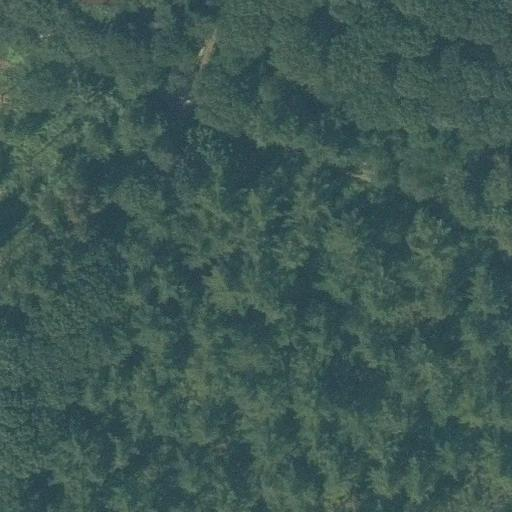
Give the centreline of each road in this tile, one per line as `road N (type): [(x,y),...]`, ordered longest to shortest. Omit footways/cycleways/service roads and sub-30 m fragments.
road 1 (track): [(23,511),(184,97)]
road 2 (track): [(511,226),(184,97)]
road 3 (track): [(184,97),(0,22)]
